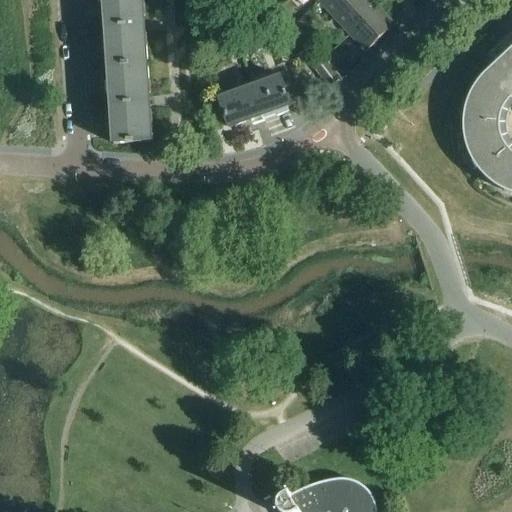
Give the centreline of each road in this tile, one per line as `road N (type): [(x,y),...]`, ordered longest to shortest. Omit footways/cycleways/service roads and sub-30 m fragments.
road 1 (residential): [(248,511),(245,461),(289,428),(428,357),(460,311)]
road 2 (unclassified): [(307,146),(242,171),(76,167)]
road 3 (unclassified): [(460,311),(430,232),(333,128)]
road 4 (unclassified): [(457,12),(333,128)]
road 5 (residential): [(76,167),(66,0)]
